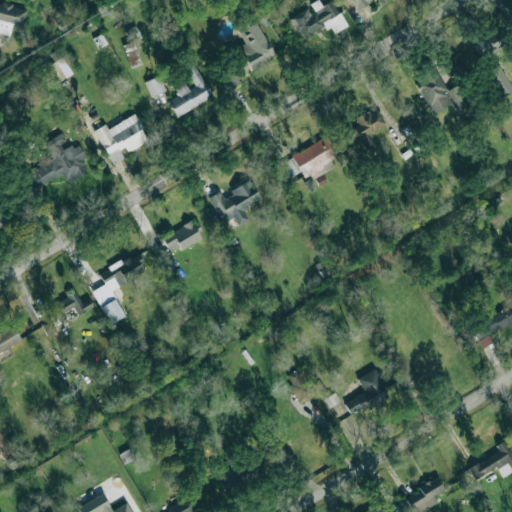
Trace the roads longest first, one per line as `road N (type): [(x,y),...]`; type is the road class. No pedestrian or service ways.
road 1 (residential): [(0,281),(462,0)]
road 2 (residential): [(293,511),(511,378)]
